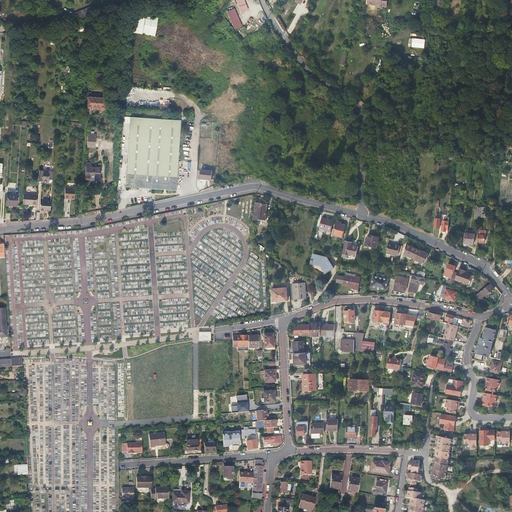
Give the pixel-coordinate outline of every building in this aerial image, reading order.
[(244,0),(235,0),(241,13),(249,10),(244,0)] [(79,20),(95,13),(92,6),(70,15),(79,20)] [(235,9),(227,12),(235,30),(242,26),(235,9)] [(155,36),(157,17),(134,14),(132,33),(155,36)] [(107,76),(97,76),(97,83),(107,84),(107,76)] [(126,88),(125,106),(168,108),(169,90),(126,88)] [(88,95),(87,110),(89,110),(91,111),(91,110),(100,111),(104,111),(105,100),(100,99),(100,95),(88,95)] [(131,122),(126,191),(176,194),(181,125),(131,122)] [(92,138),(88,138),(87,147),(96,147),(97,135),(92,135),(92,138)] [(93,162),(86,162),(86,179),(101,180),(101,168),(93,167),(93,162)] [(39,169),(39,179),(42,179),(43,178),(52,178),(53,170),(39,169)] [(198,169),(197,185),(211,186),(211,170),(198,169)] [(65,187),(65,198),(75,199),(75,188),(65,187)] [(17,194),(7,194),(7,196),(6,204),(16,205),(17,194)] [(41,201),(40,214),(44,214),(45,212),(50,212),(51,202),(41,201)] [(263,207),(256,206),(254,220),(260,220),(261,220),(266,220),(268,205),(263,205),(263,207)] [(320,229),(331,232),(334,221),(322,218),(320,229)] [(335,223),(332,236),(341,239),(344,225),(335,223)] [(474,234),(466,233),(465,244),(474,244),(474,234)] [(365,241),(364,246),(376,249),(378,238),(368,236),(367,241),(365,241)] [(345,241),(342,255),(355,258),(358,247),(351,245),(351,243),(345,241)] [(416,260),(420,251),(404,243),(401,259),(403,259),(403,257),(403,256),(403,254),(416,260)] [(389,244),(387,254),(397,256),(400,246),(389,244)] [(416,260),(414,263),(421,266),(422,266),(428,254),(420,251),(416,260)] [(62,255),(62,295),(66,295),(66,292),(70,292),(71,295),(73,295),(73,288),(69,288),(69,284),(69,275),(71,275),(70,255),(62,255)] [(321,265),(326,273),(333,269),(326,259),(313,255),(312,260),(311,260),(310,264),(312,265),(312,263),(321,265)] [(444,276),(451,279),(453,273),(456,267),(449,264),(444,276)] [(458,274),(455,281),(468,287),(472,277),(466,274),(467,272),(460,269),(458,274)] [(412,275),(409,292),(415,293),(417,283),(424,285),(425,279),(424,278),(415,276),(412,275)] [(344,276),(342,286),(351,287),(351,289),(357,291),(360,277),(355,276),(355,278),(344,276)] [(373,277),(370,288),(386,291),(388,280),(373,277)] [(396,277),(393,290),(405,292),(407,279),(396,277)] [(305,283),(293,285),(294,301),(306,300),(305,283)] [(474,298),(480,300),(496,287),(493,283),(490,285),(490,284),(474,298)] [(444,284),(440,297),(444,298),(444,299),(454,302),(457,293),(447,289),(447,286),(444,284)] [(286,289),(272,290),(273,302),(287,300),(286,289)] [(0,337),(7,337),(7,329),(8,329),(8,326),(7,326),(6,308),(0,308),(0,337)] [(354,311),(344,312),(345,322),(355,322),(354,311)] [(389,323),(391,313),(374,311),(373,321),(377,322),(377,324),(380,324),(381,322),(389,323)] [(440,320),(441,316),(429,312),(427,318),(440,321),(440,320)] [(407,315),(396,313),(395,324),(399,324),(399,326),(403,327),(403,325),(406,325),(406,326),(414,327),(417,316),(407,315)] [(448,324),(452,325),(454,318),(454,317),(447,315),(445,319),(449,320),(448,324)] [(321,326),(321,324),(316,324),(310,324),(310,325),(310,335),(310,337),(321,337),(321,326)] [(455,341),(459,327),(456,326),(452,325),(448,324),(443,338),(446,339),(454,341),(455,341)] [(310,335),(310,325),(303,326),(298,326),(298,327),(294,328),(295,335),(310,335)] [(335,337),(335,326),(321,326),(321,337),(335,337)] [(475,351),(474,354),(476,354),(483,356),(489,357),(496,331),(485,328),(482,339),(480,338),(477,352),(475,351)] [(508,331),(501,330),(499,337),(506,338),(508,331)] [(273,334),(264,335),(264,348),(273,348),(273,334)] [(363,342),(364,334),(354,334),(354,341),(341,340),(341,351),(355,351),(355,352),(361,352),(363,342)] [(248,336),(238,336),(238,347),(248,347),(248,336)] [(258,336),(248,336),(248,347),(249,348),(258,348),(258,336)] [(443,347),(450,349),(451,344),(453,345),(454,341),(446,339),(445,343),(434,340),(433,345),(443,347)] [(293,342),(294,354),(304,353),(303,341),(293,342)] [(375,343),(363,342),(361,352),(364,352),(373,353),(375,354),(376,352),(374,351),(375,343)] [(451,357),(453,349),(450,349),(443,347),(441,355),(451,357)] [(304,353),(294,354),(294,365),(306,364),(305,353),(304,353)] [(454,362),(430,356),(427,366),(447,371),(452,372),(454,362)] [(393,359),(388,358),(387,369),(400,370),(401,359),(396,359),(393,359)] [(499,374),(502,364),(493,362),(490,371),(499,374)] [(274,370),(261,371),(262,381),(265,380),(265,383),(275,382),(274,370)] [(412,386),(422,387),(424,374),(414,373),(412,386)] [(487,386),(486,391),(495,392),(496,387),(499,388),(500,380),(487,378),(486,384),(487,384),(487,386)] [(358,391),(359,380),(349,380),(349,391),(358,391)] [(369,381),(359,380),(358,391),(368,392),(369,381)] [(454,380),(453,386),(448,385),(446,394),(461,396),(463,382),(454,380)] [(274,391),(263,392),(264,403),(275,402),(274,391)] [(423,394),(413,392),(412,404),(421,405),(423,394)] [(497,396),(484,393),(483,400),(484,400),(484,402),(483,406),(492,408),(493,403),(496,403),(497,396)] [(247,395),(237,396),(238,405),(231,406),(232,413),(248,411),(247,395)] [(447,412),(456,414),(457,410),(457,408),(459,408),(460,402),(447,399),(445,407),(448,407),(447,412)] [(388,423),(393,424),(394,406),(385,405),(384,416),(388,417),(388,423)] [(403,407),(403,415),(405,416),(404,424),(410,425),(410,420),(412,420),(413,413),(413,409),(410,409),(403,407)] [(257,411),(258,422),(268,421),(267,410),(257,411)] [(440,423),(446,424),(445,429),(454,431),(456,416),(442,414),(440,423)] [(268,421),(258,422),(256,422),(256,429),(267,428),(273,428),(277,428),(276,420),(268,421)] [(326,431),(338,431),(338,420),(327,420),(326,431)] [(297,422),(297,435),(305,435),(305,433),(307,433),(308,422),(297,422)] [(311,425),(312,434),(320,434),(323,434),(323,424),(311,425)] [(356,428),(347,428),(347,437),(356,438),(356,436),(360,436),(360,430),(356,430),(356,428)] [(495,441),(495,431),(480,432),(480,446),(489,446),(489,441),(495,441)] [(503,444),(511,444),(510,431),(504,431),(504,432),(502,433),(498,433),(498,434),(498,441),(498,442),(503,442),(503,444)] [(161,435),(149,436),(151,449),(156,448),(156,447),(166,446),(165,434),(161,435)] [(223,435),(223,447),(229,446),(229,445),(232,445),(232,444),(240,444),(239,434),(231,434),(231,435),(229,435),(229,434),(223,435)] [(477,447),(477,434),(471,434),(471,435),(469,435),(464,435),(465,445),(470,445),(470,447),(477,447)] [(281,436),(263,437),(264,443),(267,443),(267,444),(282,443),(281,436)] [(438,443),(450,446),(451,442),(452,442),(452,439),(440,436),(439,439),(438,439),(437,442),(438,443)] [(256,440),(252,440),(246,441),(247,449),(257,448),(256,440)] [(198,451),(202,451),(202,443),(197,443),(197,441),(187,442),(187,452),(190,451),(190,453),(197,453),(197,451),(198,451)] [(134,452),(142,452),(142,443),(127,443),(127,451),(127,452),(134,452)] [(204,443),(204,452),(215,451),(215,443),(204,443)] [(451,446),(450,446),(438,443),(437,446),(439,447),(438,450),(450,453),(450,450),(450,449),(451,446)] [(450,453),(438,450),(438,453),(436,453),(435,456),(437,457),(448,459),(449,456),(450,456),(450,453)] [(343,470),(349,471),(351,456),(346,455),(343,470)] [(449,460),(448,459),(437,457),(436,460),(435,459),(434,463),(435,463),(447,466),(448,463),(449,460)] [(412,473),(419,474),(421,463),(418,462),(418,460),(414,460),(414,462),(411,461),(409,469),(413,470),(412,473)] [(310,461),(300,461),(300,475),(310,475),(310,461)] [(253,484),(252,495),(251,498),(261,499),(262,484),(265,484),(266,472),(263,472),(264,463),(262,463),(255,462),(253,473),(253,484)] [(382,463),(372,462),(371,472),(389,475),(390,463),(383,462),(382,463)] [(448,466),(447,466),(435,463),(433,467),(435,467),(435,470),(447,473),(448,469),(447,469),(448,466)] [(18,476),(28,475),(27,465),(23,465),(17,465),(18,476)] [(224,467),(220,467),(220,478),(227,478),(227,480),(232,480),(232,467),(224,466),(224,467)] [(446,476),(447,473),(435,470),(434,473),(432,473),(431,476),(433,477),(432,480),(440,482),(441,479),(444,480),(445,476),(446,476)] [(246,483),(253,484),(253,473),(246,472),(246,473),(240,472),(239,488),(245,489),(245,488),(246,483)] [(423,475),(419,474),(412,473),(411,473),(410,476),(408,476),(408,480),(410,480),(409,483),(417,485),(418,481),(421,482),(422,478),(423,478),(423,475)] [(342,477),(333,476),(331,489),(340,491),(342,477)] [(141,478),(136,478),(136,489),(151,488),(150,478),(146,478),(146,477),(141,477),(141,478)] [(349,478),(347,491),(357,493),(359,479),(349,478)] [(377,481),(375,491),(386,493),(387,483),(386,483),(386,481),(380,480),(380,482),(377,481)] [(132,481),(121,481),(121,492),(133,492),(132,481)] [(291,483),(281,482),(280,492),(290,493),(291,483)] [(169,488),(155,489),(156,500),(169,500),(169,488)] [(412,499),(421,500),(421,497),(421,493),(418,493),(418,489),(410,488),(410,491),(408,491),(407,495),(409,495),(409,498),(412,499)] [(185,503),(185,491),(173,490),(173,503),(185,503)] [(302,495),(299,507),(303,508),(312,511),(315,500),(310,498),(310,497),(302,495)] [(412,506),(424,508),(425,504),(425,501),(421,500),(412,499),(411,503),(413,503),(412,506)] [(218,504),(214,504),(214,510),(217,510),(218,511),(230,511),(230,504),(218,503),(218,504)]
